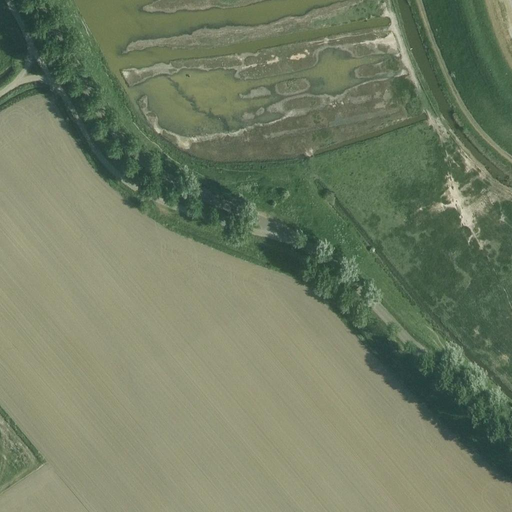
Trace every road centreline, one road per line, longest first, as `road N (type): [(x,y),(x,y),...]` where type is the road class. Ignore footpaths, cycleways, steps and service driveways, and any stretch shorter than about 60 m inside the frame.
road 1 (unclassified): [(294,238),(145,160),(102,109),(40,0)]
road 2 (unclassified): [(294,238),(236,227),(135,188),(95,151),(52,82)]
road 3 (unclassified): [(511,438),(362,288),(294,238)]
road 4 (track): [(419,0),(456,96),(511,161)]
